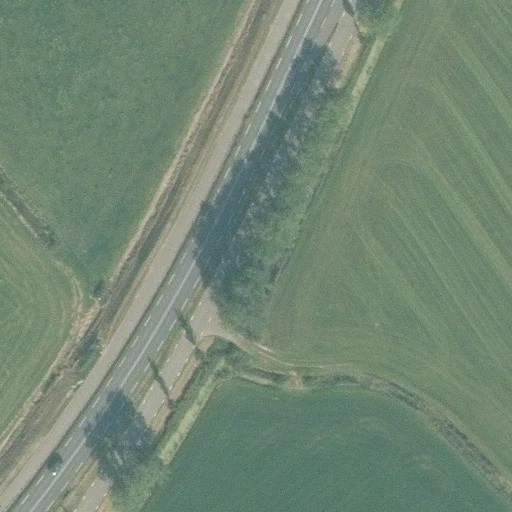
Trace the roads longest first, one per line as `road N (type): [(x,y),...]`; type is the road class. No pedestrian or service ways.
road 1 (primary): [(29,511),(110,401),(188,272),(320,0)]
road 2 (unclassified): [(0,509),(146,293),(292,0)]
road 3 (unclassified): [(84,511),(241,243),(358,0)]
